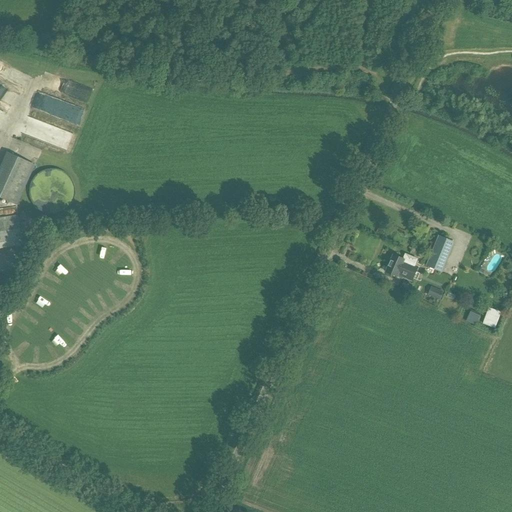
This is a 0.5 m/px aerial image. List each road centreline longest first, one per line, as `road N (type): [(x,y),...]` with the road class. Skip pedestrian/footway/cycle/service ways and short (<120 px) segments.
road 1 (unclassified): [(439,0),(215,511)]
road 2 (unclassified): [(141,511),(0,427)]
